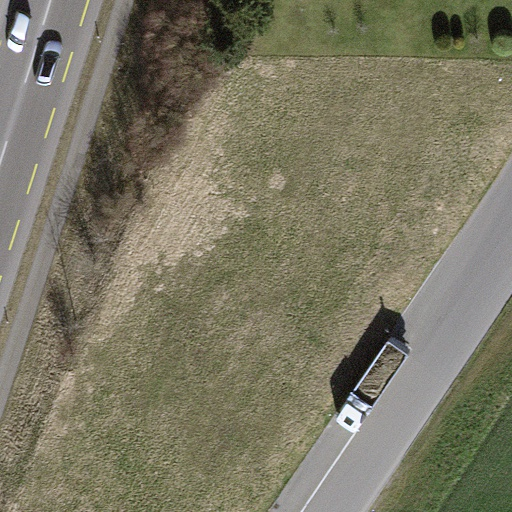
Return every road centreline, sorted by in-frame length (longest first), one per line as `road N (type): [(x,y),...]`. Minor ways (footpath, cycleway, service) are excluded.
road 1 (unclassified): [(331,511),(511,238)]
road 2 (secondary): [(0,169),(58,0)]
